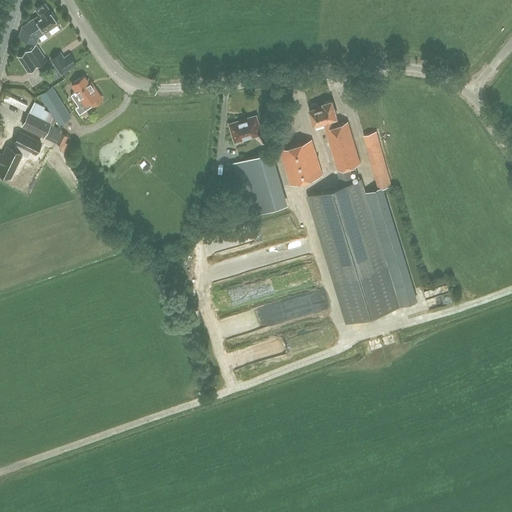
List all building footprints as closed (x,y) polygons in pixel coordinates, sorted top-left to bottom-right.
[(34,18),(43,32),(57,23),(45,5),(45,6),(44,4),(42,5),(36,9),(40,15),(34,18)] [(38,35),(43,32),(34,18),(33,20),(32,19),(28,21),(29,22),(22,27),(18,38),(35,44),(38,35)] [(27,72),(46,59),(36,45),(17,57),(27,72)] [(60,52),(51,58),(56,66),(61,74),(76,63),(69,54),(64,57),(60,52)] [(78,106),(81,104),(85,110),(102,99),(92,85),(90,86),(84,76),(72,84),(76,91),(71,95),(78,106)] [(51,87),(39,95),(45,104),(48,102),(61,122),(70,116),(51,87)] [(353,181),(349,166),(360,163),(347,122),(334,126),(332,119),(337,117),(331,100),(323,103),(323,104),(318,106),(316,104),(313,103),(310,105),(310,108),(309,109),(314,124),(323,121),(325,128),(337,170),(338,170),(342,185),(309,195),(348,321),(415,300),(381,190),(363,195),(358,180),(353,181)] [(29,113),(23,126),(56,142),(62,128),(51,123),(55,115),(44,109),(44,107),(34,102),(29,113)] [(261,134),(256,115),(229,124),(234,142),(261,134)] [(41,142),(19,131),(13,142),(15,143),(12,149),(7,146),(3,154),(0,153),(0,171),(10,177),(18,161),(21,154),(28,157),(31,151),(35,153),(41,142)] [(62,132),(59,139),(57,142),(63,145),(60,151),(67,154),(72,145),(64,141),(67,135),(62,132)] [(390,185),(383,161),(375,132),(364,135),(378,188),(390,185)] [(290,184),(322,175),(311,139),(280,149),(290,184)] [(269,155),(269,152),(233,163),(248,215),(283,205),(269,155)] [(29,158),(28,157),(21,154),(18,161),(26,165),(29,158)] [(228,219),(245,213),(242,203),(225,208),(228,219)] [(429,307),(446,302),(444,295),(427,299),(429,307)] [(237,330),(232,317),(222,321),(226,334),(237,330)]
